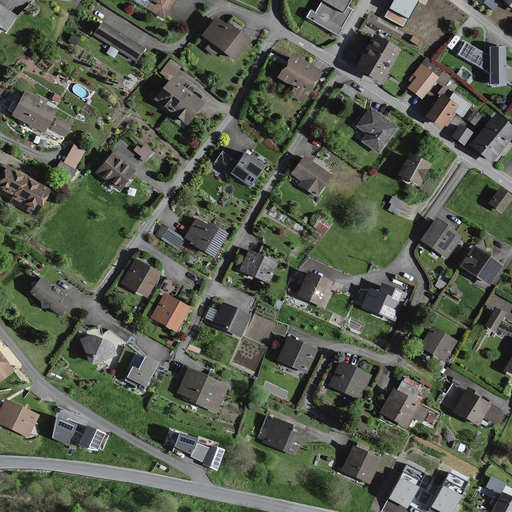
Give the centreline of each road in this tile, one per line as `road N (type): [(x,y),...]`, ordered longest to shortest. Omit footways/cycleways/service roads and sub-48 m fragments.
road 1 (residential): [(471,158),(399,262),(418,288),(388,364),(328,348),(306,405),(334,423),(329,437)]
road 2 (residential): [(278,28),(231,114),(91,306),(142,343)]
road 3 (residential): [(341,65),(222,265),(178,361)]
road 4 (residential): [(207,490),(202,478),(65,398),(0,330)]
road 5 (tertiary): [(207,490),(0,463)]
road 6 (residential): [(471,158),(341,65)]
